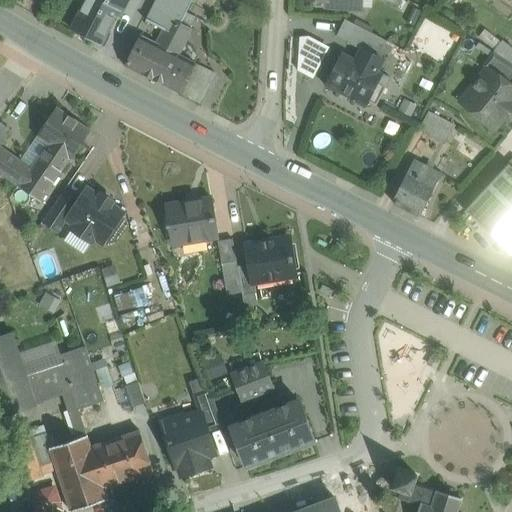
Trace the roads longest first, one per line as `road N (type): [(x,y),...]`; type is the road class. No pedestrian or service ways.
road 1 (residential): [(394,228),(357,331),(373,424),(367,451),(178,511)]
road 2 (secondary): [(263,162),(0,19)]
road 3 (residential): [(263,162),(276,0)]
road 4 (secondary): [(394,228),(263,162)]
road 5 (secondary): [(511,288),(394,228)]
